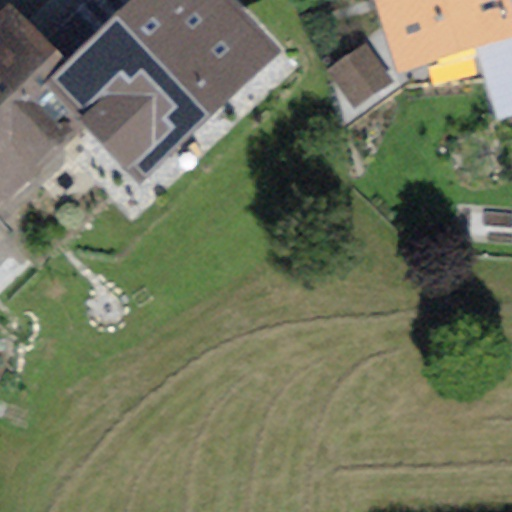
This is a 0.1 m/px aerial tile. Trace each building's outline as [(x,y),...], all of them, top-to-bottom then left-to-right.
[(113,0),(51,0),(16,33),(84,105),(106,85),(139,120),(185,77),(113,0)] [(508,33),(497,0),(382,0),(403,65),(480,42),(508,33)] [(511,0),(497,0),(508,33),(480,42),(502,112),(511,108),(511,0)] [(82,107),(84,105),(16,33),(0,48),(0,190),(8,199),(42,166),(38,162),(64,137),(55,127),(80,104),(82,107)] [(334,68),(359,111),(400,87),(375,44),(334,68)]
